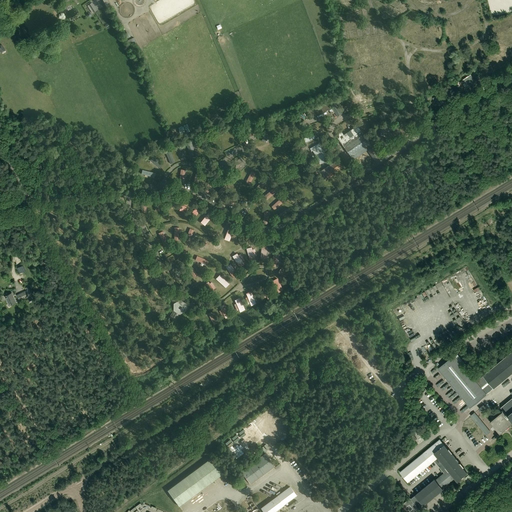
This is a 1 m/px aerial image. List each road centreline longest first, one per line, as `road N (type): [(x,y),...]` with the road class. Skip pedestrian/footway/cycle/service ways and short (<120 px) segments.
road 1 (track): [(0,508),(202,391),(253,349),(511,192)]
road 2 (unclassified): [(34,202),(173,186),(246,227),(275,229),(415,139)]
road 3 (unknown): [(173,186),(166,174),(173,164),(247,151),(300,215)]
